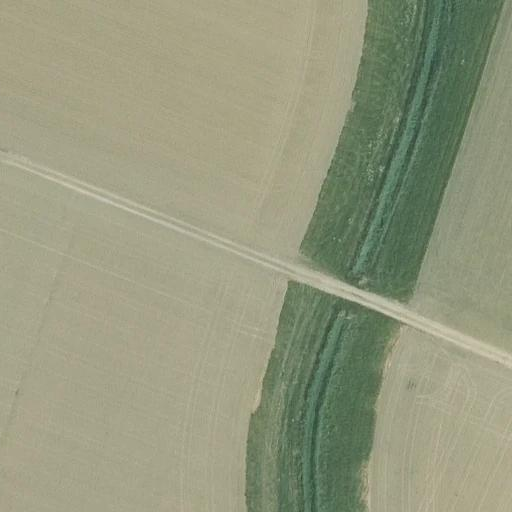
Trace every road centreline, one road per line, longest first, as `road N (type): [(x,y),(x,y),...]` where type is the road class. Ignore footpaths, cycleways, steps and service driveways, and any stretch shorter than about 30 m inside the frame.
road 1 (track): [(511,362),(0,153)]
road 2 (track): [(284,511),(279,442),(292,359),(367,180),(400,84),(417,0)]
